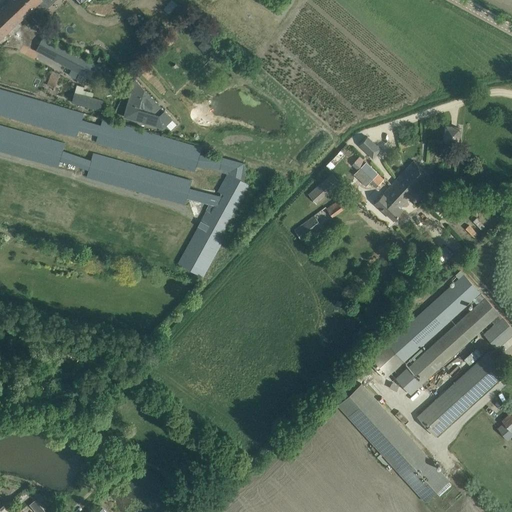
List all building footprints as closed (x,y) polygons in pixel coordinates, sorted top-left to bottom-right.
[(23,17),(41,0),(10,0),(8,2),(23,17)] [(0,39),(23,17),(8,2),(0,9),(0,39)] [(158,22),(150,29),(155,34),(162,27),(158,22)] [(128,45),(128,34),(117,34),(117,44),(128,45)] [(43,36),(36,50),(96,82),(103,68),(43,36)] [(60,74),(52,71),(47,85),(55,88),(60,74)] [(173,119),(134,78),(123,117),(163,128),(173,119)] [(71,103),(100,111),(103,100),(84,95),(86,87),(76,84),(71,103)] [(0,89),(0,114),(76,137),(83,113),(0,89)] [(98,136),(96,143),(195,171),(201,148),(103,119),(101,126),(98,136)] [(462,125),(445,124),(444,141),(460,143),(462,125)] [(0,150),(58,167),(67,170),(70,156),(62,153),(64,143),(0,125),(0,150)] [(368,136),(359,145),(373,158),(383,148),(378,144),(378,145),(368,136)] [(190,179),(93,153),(86,178),(185,205),(192,180),(190,179)] [(383,179),(360,156),(352,164),(376,187),(383,179)] [(413,160),(392,184),(408,199),(429,176),(413,160)] [(203,277),(253,186),(228,172),(178,264),(203,277)] [(308,194),(317,204),(341,183),(332,173),(308,194)] [(400,208),(408,199),(392,184),(375,203),(394,220),(403,210),(400,208)] [(327,208),(332,217),(345,208),(339,199),(327,208)] [(294,230),(302,241),(322,226),(314,215),(294,230)] [(379,271),(384,264),(382,262),(376,269),(379,271)] [(452,284),(368,360),(385,378),(468,304),(469,303),(475,298),(479,302),(406,368),(421,384),(427,379),(438,369),(457,352),(491,321),(494,324),(483,334),(496,348),(511,334),(511,328),(460,271),(455,275),(458,278),(454,282),(454,283),(453,283),(452,284)] [(422,351),(425,348),(423,347),(418,351),(414,355),(408,360),(410,362),(413,359),(414,360),(415,359),(414,358),(416,356),(422,351)] [(487,353),(452,384),(417,416),(434,436),(470,405),(505,373),(487,353)] [(511,382),(511,383),(511,382),(511,411),(501,421),(504,424),(498,428),(507,440),(511,435),(511,432),(511,431),(511,430),(511,382)] [(361,383),(338,404),(426,501),(449,480),(442,473),(445,470),(442,467),(439,469),(361,383)] [(377,451),(374,454),(388,468),(390,466),(381,456),(382,455),(380,453),(379,454),(377,451)] [(35,511),(45,511),(35,500),(29,504),(35,511)]
